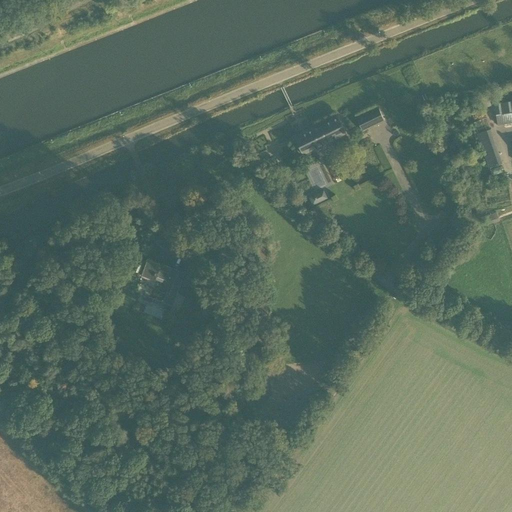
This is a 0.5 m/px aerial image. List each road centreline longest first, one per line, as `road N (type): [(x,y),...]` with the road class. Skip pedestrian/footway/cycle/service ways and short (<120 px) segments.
road 1 (unclassified): [(472,0),(0,193)]
road 2 (unclassified): [(511,355),(400,296)]
